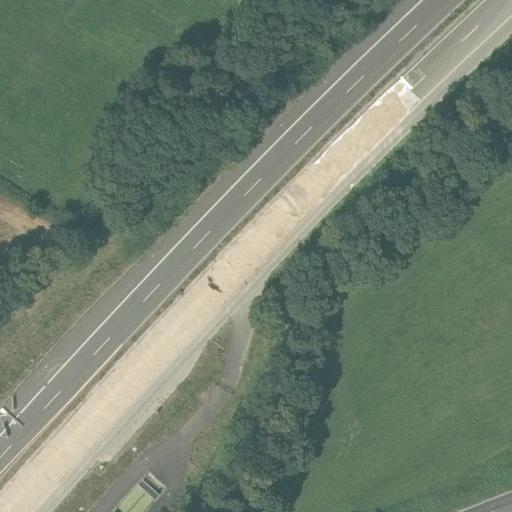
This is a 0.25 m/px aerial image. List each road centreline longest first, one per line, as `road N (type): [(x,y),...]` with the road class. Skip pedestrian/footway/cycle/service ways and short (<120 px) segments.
road 1 (motorway): [(8,511),(261,237),(506,0)]
road 2 (motorway): [(447,0),(230,210),(0,460)]
